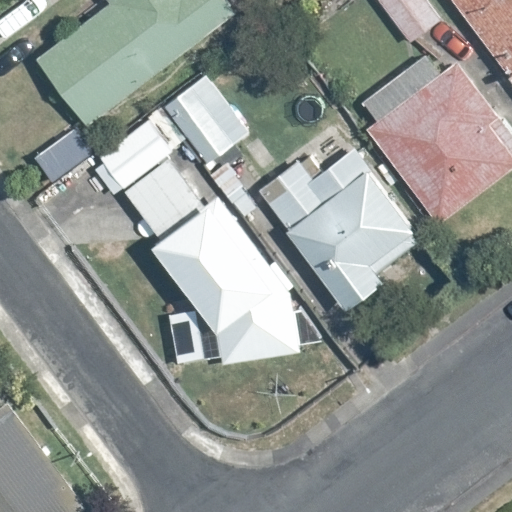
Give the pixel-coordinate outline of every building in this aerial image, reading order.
[(231,9),(224,0),(108,0),(34,56),(83,121),(231,9)] [(442,17),(429,0),(379,0),(410,41),(442,17)] [(511,0),(452,0),(511,81),(511,0)] [(456,57),(366,126),(437,219),(511,161),(511,137),(500,121),(503,119),(456,57)] [(255,129),(213,69),(165,103),(206,163),(255,129)] [(277,252),(268,259),(219,192),(207,201),(173,154),(186,145),(160,110),(98,155),(151,227),(137,237),(227,359),(298,353),(299,301),(290,289),(299,282),(277,252)] [(355,144),(344,152),(330,132),(256,183),(341,304),(380,277),(375,269),(420,237),(355,144)] [(0,511),(58,511),(74,501),(7,404),(0,408),(0,511)]
